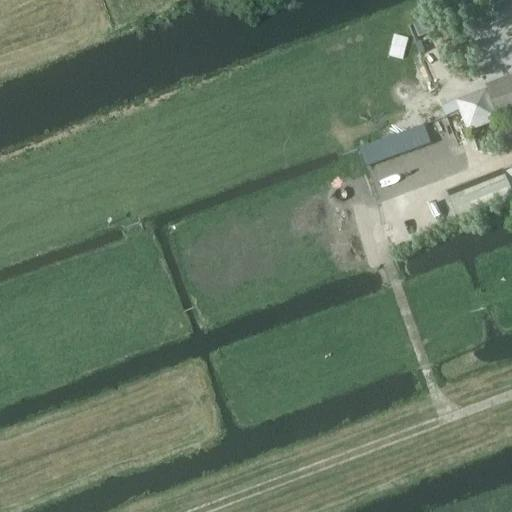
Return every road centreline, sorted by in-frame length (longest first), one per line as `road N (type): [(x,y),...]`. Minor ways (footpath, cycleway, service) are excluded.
road 1 (track): [(197,511),(451,417)]
road 2 (track): [(451,417),(425,373),(383,267),(379,236),(429,219)]
